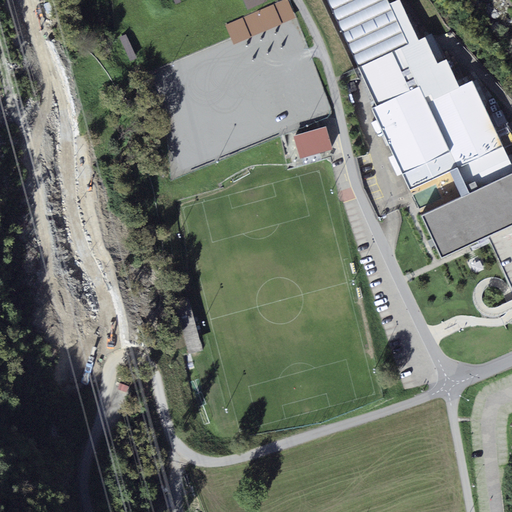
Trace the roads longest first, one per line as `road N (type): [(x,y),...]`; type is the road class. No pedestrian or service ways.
road 1 (unclassified): [(446,386),(245,458),(196,462),(172,441),(149,355),(129,350),(107,377),(83,480),(88,511)]
road 2 (unclassified): [(300,0),(446,386)]
road 3 (track): [(129,350),(91,249),(56,59),(20,0)]
road 4 (unclassified): [(446,386),(469,511)]
